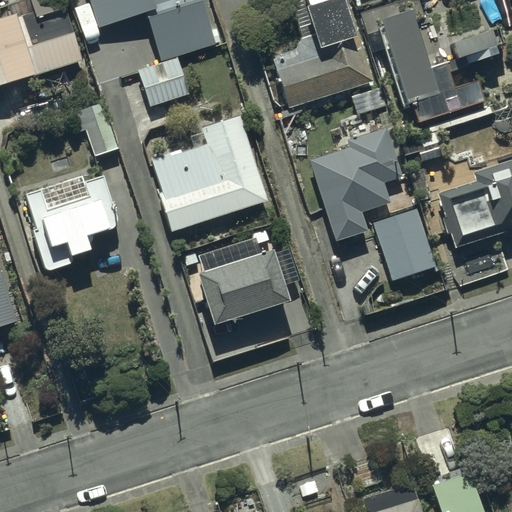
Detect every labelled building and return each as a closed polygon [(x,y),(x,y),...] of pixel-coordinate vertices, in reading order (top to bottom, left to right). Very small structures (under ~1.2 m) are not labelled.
[(0,30),(0,96),(86,69),(63,0),(30,0),(37,18),(0,30)] [(88,0),(99,32),(147,17),(162,65),(223,46),(219,33),(213,35),(202,0),(88,0)] [(346,0),(302,0),(303,2),(299,3),(314,48),(299,53),(296,45),(269,54),(285,103),(371,76),(346,0)] [(443,110),(409,6),(378,16),(379,21),(375,22),(401,102),(411,99),(418,119),(443,110)] [(189,98),(177,63),(138,76),(150,111),(189,98)] [(116,144),(102,99),(71,109),(77,127),(85,125),(93,151),(116,144)] [(280,119),(277,120),(287,157),(309,151),(297,108),(278,113),(280,119)] [(266,200),(238,113),(201,125),(203,131),(189,135),(192,145),(150,159),(160,191),(156,192),(169,231),(266,200)] [(400,173),(384,124),(347,136),(349,142),(306,156),(332,238),(365,228),(358,207),(388,198),(382,178),(400,173)] [(433,128),(399,139),(404,153),(416,149),(420,160),(442,152),(433,128)] [(511,158),(474,170),(477,177),(434,190),(451,245),(511,226),(511,158)] [(114,213),(100,172),(83,177),(82,173),(24,190),(34,224),(32,225),(44,265),(72,257),(70,252),(89,246),(88,240),(88,239),(89,239),(90,238),(91,237),(91,236),(92,235),(92,234),(92,233),(92,232),(92,231),(92,230),(91,229),(102,226),(103,226),(104,226),(105,226),(106,226),(107,225),(108,225),(109,224),(110,224),(110,223),(111,223),(111,222),(112,222),(112,221),(113,220),(113,219),(114,218),(114,217),(114,216),(114,215),(114,214),(114,213)] [(431,265),(413,207),(369,220),(387,278),(431,265)] [(256,248),(251,232),(194,251),(199,266),(193,268),(210,321),(286,296),(269,243),(256,248)] [(0,313),(10,310),(0,278),(0,313)] [(374,454),(346,464),(355,489),(383,479),(374,454)] [(480,511),(466,468),(429,480),(439,511),(480,511)] [(420,511),(410,479),(358,496),(363,511),(420,511)]
